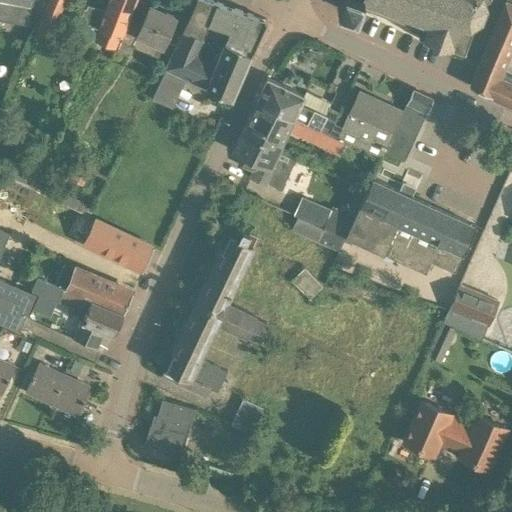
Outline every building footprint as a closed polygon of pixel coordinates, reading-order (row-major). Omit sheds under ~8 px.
[(32,0),(0,0),(0,21),(11,23),(14,7),(31,10),(32,0)] [(48,0),(34,32),(48,38),(63,0),(48,0)] [(94,41),(117,51),(132,19),(127,17),(133,0),(110,0),(106,12),(86,5),(85,9),(83,8),(79,22),(84,23),(84,25),(99,30),(94,41)] [(208,24),(217,3),(209,0),(196,0),(175,45),(195,52),(207,23),(208,24)] [(489,2),(490,0),(339,0),(336,9),(356,16),(359,8),(411,27),(409,31),(420,35),(418,40),(464,57),(474,30),(473,28),(474,27),(476,26),(478,23),(480,21),(481,19),(482,18),(483,16),(483,14),(484,11),(484,8),(484,6),(484,5),(489,2)] [(506,3),(505,2),(489,40),(510,49),(511,43),(511,5),(506,3)] [(229,32),(227,37),(217,33),(214,38),(251,55),(267,20),(217,3),(208,24),(229,32)] [(132,19),(117,51),(117,52),(127,57),(132,46),(157,58),(161,49),(162,50),(176,18),(148,6),(140,23),(132,19)] [(220,54),(215,65),(206,88),(205,89),(231,100),(251,55),(214,38),(209,50),(220,54)] [(511,102),(511,77),(500,73),(510,49),(489,40),(469,87),(511,106),(511,104),(511,102)] [(194,55),(195,52),(175,45),(165,67),(196,82),(196,83),(206,88),(215,65),(194,55)] [(185,80),(205,89),(206,88),(196,83),(196,82),(165,67),(163,70),(158,81),(149,98),(171,109),(185,80)] [(158,81),(163,70),(157,68),(152,79),(158,81)] [(267,78),(256,100),(318,130),(326,116),(300,103),(304,96),(267,78)] [(426,112),(433,99),(412,90),(407,103),(415,107),(426,112)] [(337,139),(345,143),(380,159),(391,135),(402,111),(358,91),(342,127),(337,139)] [(287,130),(303,138),(300,145),(309,150),(313,142),(339,155),(345,143),(337,139),(327,135),(318,130),(256,100),(242,131),(278,149),(287,130)] [(403,112),(402,111),(391,135),(411,144),(419,127),(413,125),(420,110),(426,113),(426,112),(415,107),(407,103),(403,112)] [(333,123),(327,135),(337,139),(342,127),(333,123)] [(296,157),(278,149),(242,131),(232,151),(247,158),(243,166),(253,171),(250,177),(266,185),(267,184),(280,190),(296,157)] [(431,262),(451,271),(454,272),(475,227),(371,179),(354,217),(344,237),(426,274),(431,262)] [(322,228),(344,237),(354,217),(331,207),(322,228)] [(96,212),(82,242),(144,270),(158,240),(96,212)] [(338,252),(344,237),(322,228),(297,216),(290,231),(338,252)] [(0,324),(18,332),(35,294),(0,279),(0,252),(8,233),(0,229),(0,324)] [(227,371),(199,358),(216,322),(244,335),(245,334),(257,340),(266,323),(253,317),(254,316),(226,302),(252,247),(237,240),(239,237),(229,233),(200,294),(193,290),(187,304),(194,307),(164,370),(161,376),(205,397),(210,388),(217,391),(227,371)] [(124,313),(133,293),(74,269),(63,264),(53,284),(36,277),(31,290),(57,301),(62,289),(124,313)] [(322,286),(303,268),(290,280),(309,299),(322,286)] [(450,310),(489,327),(500,301),(461,284),(450,310)] [(102,332),(113,336),(124,313),(62,289),(57,301),(79,311),(82,309),(86,311),(80,323),(79,322),(71,339),(94,349),(102,332)] [(441,363),(455,332),(448,328),(434,360),(441,363)] [(23,338),(19,347),(28,351),(32,342),(23,338)] [(0,395),(1,396),(15,366),(0,359),(0,395)] [(80,375),(84,365),(75,360),(70,371),(80,375)] [(38,396),(37,398),(51,404),(64,375),(38,363),(25,392),(27,393),(28,391),(38,396)] [(75,413),(74,415),(76,416),(90,387),(64,375),(51,404),(64,410),(65,408),(75,413)] [(254,436),(266,410),(242,399),(230,425),(254,436)] [(195,410),(181,405),(162,400),(153,428),(150,426),(145,444),(182,455),(195,410)] [(437,442),(449,448),(460,422),(449,416),(450,414),(421,401),(404,441),(432,453),(437,442)] [(472,427),(460,422),(449,448),(460,453),(459,455),(488,468),(505,428),(477,416),(472,427)] [(230,482),(233,473),(211,466),(208,475),(230,482)]
